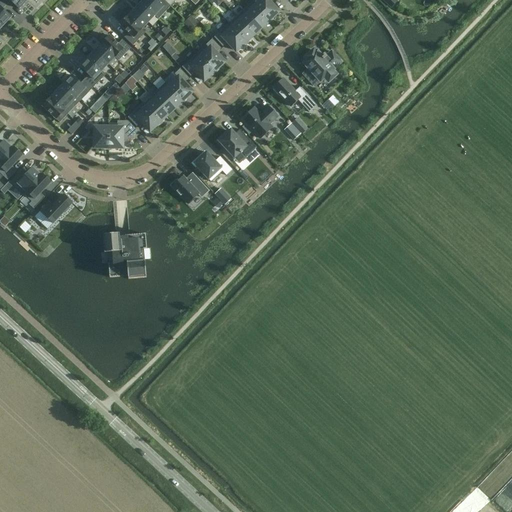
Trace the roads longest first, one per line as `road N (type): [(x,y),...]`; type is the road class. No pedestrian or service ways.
road 1 (residential): [(0,95),(80,171),(134,176),(151,169),(326,0)]
road 2 (tertiary): [(209,511),(0,317)]
road 3 (residential): [(0,90),(83,3)]
